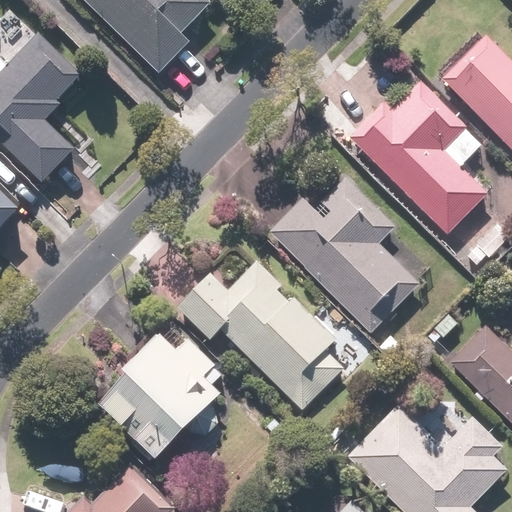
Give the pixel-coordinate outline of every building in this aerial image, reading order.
[(83,0),(164,76),(194,44),(185,35),(215,3),(211,0),(83,0)] [(0,142),(44,186),(81,149),(51,120),(65,106),(62,103),(87,78),(43,35),(34,43),(21,30),(0,52),(0,142)] [(511,57),(487,32),(444,75),(511,145),(511,57)] [(390,102),(354,136),(449,236),(491,197),(465,169),(487,148),(427,85),(399,111),(390,102)] [(327,199),(318,190),(272,236),(371,336),(424,284),(385,245),(400,230),(348,178),(327,199)] [(0,239),(27,214),(29,212),(0,181),(0,239)] [(497,261),(511,247),(511,231),(507,226),(484,246),(497,261)] [(232,294),(216,276),(182,308),(215,343),(225,334),(303,415),(350,370),(334,353),(344,344),(337,336),(348,326),(329,306),(317,318),(265,263),(232,294)] [(511,345),(491,323),(451,361),(511,425),(511,345)] [(392,336),(380,348),(401,367),(412,355),(392,336)] [(184,352),(171,339),(105,401),(163,462),(231,399),(217,385),(226,376),(220,370),(222,368),(196,341),(184,352)] [(447,449),(406,405),(350,456),(402,511),(478,511),(476,509),(511,475),(511,473),(499,460),(509,451),(480,419),(447,449)] [(176,511),(179,509),(135,468),(96,508),(87,499),(75,511),(176,511)] [(368,511),(358,501),(346,511),(368,511)]
